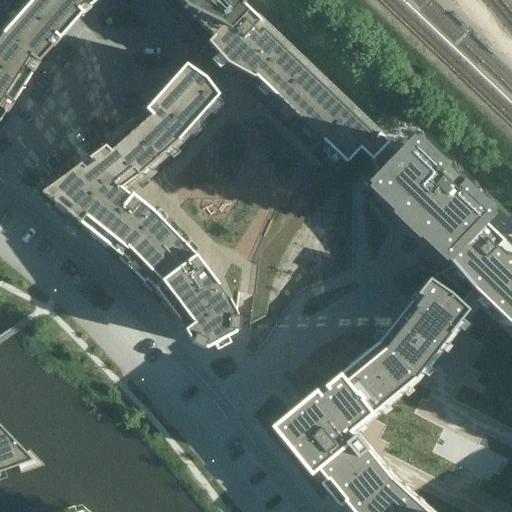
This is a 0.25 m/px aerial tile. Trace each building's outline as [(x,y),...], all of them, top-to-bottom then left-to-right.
[(0,0),(0,122),(6,113),(1,110),(7,100),(12,104),(25,84),(38,63),(43,58),(48,52),(52,47),(48,43),(54,36),(59,40),(68,29),(72,24),(79,17),(82,14),(78,10),(85,3),(89,8),(98,1),(99,0),(0,0)] [(248,0),(180,0),(183,2),(186,6),(192,19),(206,32),(212,38),(242,6),(248,0)] [(209,41),(207,44),(205,47),(199,56),(199,55),(198,57),(196,59),(198,60),(218,73),(226,81),(220,88),(214,95),(202,80),(191,70),(185,66),(174,79),(171,76),(163,85),(166,88),(155,100),(145,111),(136,119),(134,116),(111,137),(113,139),(110,142),(104,147),(95,154),(91,157),(89,154),(86,156),(85,156),(76,163),(79,165),(60,179),(41,193),(56,205),(68,215),(74,220),(83,227),(84,228),(87,230),(98,239),(100,240),(107,246),(120,257),(129,265),(130,267),(134,270),(139,276),(142,279),(151,289),(154,292),(163,304),(166,308),(169,312),(178,324),(183,331),(185,333),(189,341),(205,349),(210,347),(212,350),(215,348),(217,351),(229,344),(226,338),(234,334),(234,329),(236,316),(237,301),(237,293),(245,294),(252,295),(250,317),(249,325),(251,324),(266,316),(266,312),(267,305),(268,302),(268,299),(269,294),(270,290),(271,286),(273,281),(274,276),(276,272),(278,267),(280,263),(282,258),(283,254),(286,250),(288,246),(291,242),(293,237),(296,233),(299,229),(302,225),(305,222),(307,219),(310,216),(313,213),(315,210),(318,207),(321,205),(324,202),(327,200),(330,197),(333,195),(335,193),(338,191),(344,188),(348,185),(351,183),(353,182),(358,179),(363,177),(373,173),(370,162),(379,153),(386,144),(242,6),(212,38),(209,41)] [(407,146),(372,182),(391,200),(389,202),(395,208),(401,214),(401,215),(414,228),(415,227),(427,239),(429,237),(448,255),(479,222),(483,218),(473,209),(476,206),(461,192),(458,195),(455,192),(460,186),(441,167),(435,173),(432,170),(435,167),(419,152),(416,155),(407,146)] [(68,215),(56,205),(53,208),(66,219),(68,215)] [(311,395),(300,404),(295,408),(292,410),(289,413),(270,428),(280,440),(285,436),(292,445),(288,449),(299,463),(309,476),(316,470),(324,480),(319,484),(329,496),(341,511),(511,511),(511,253),(479,222),(448,255),(445,258),(446,259),(446,260),(449,258),(452,262),(455,266),(436,276),(428,280),(415,295),(420,299),(415,306),(410,302),(409,304),(405,309),(396,320),(376,344),(367,352),(366,352),(370,357),(355,370),(351,365),(350,366),(347,368),(323,388),(326,390),(318,397),(316,394),(314,392),(311,395)] [(98,239),(87,230),(84,233),(95,242),(98,239)] [(129,265),(120,257),(118,260),(124,267),(125,266),(127,269),(130,267),(129,265)] [(151,289),(142,279),(139,282),(141,283),(142,285),(148,292),(151,289)] [(178,324),(169,312),(168,313),(168,312),(166,314),(172,323),(173,322),(175,326),(178,324)] [(0,472),(33,461),(0,427),(0,472)]
